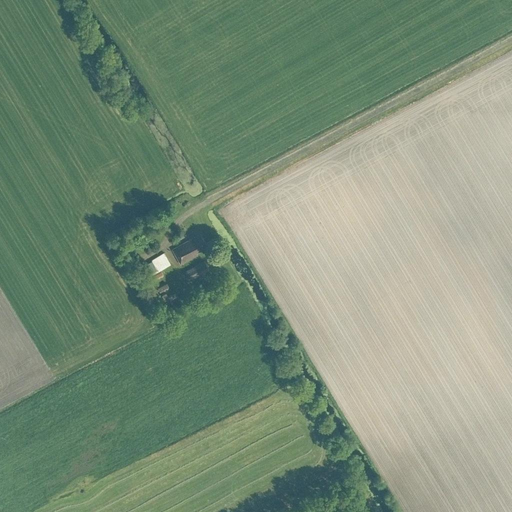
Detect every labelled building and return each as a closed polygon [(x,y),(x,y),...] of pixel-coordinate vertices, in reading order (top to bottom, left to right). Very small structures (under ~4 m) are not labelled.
[(196,252),(207,245),(200,232),(172,248),(181,263),(197,254),(196,252)] [(167,250),(146,261),(151,272),(172,262),(167,250)] [(190,279),(209,269),(204,260),(185,270),(190,279)] [(161,271),(152,276),(155,280),(163,275),(161,271)] [(165,292),(162,295),(166,302),(170,300),(165,292)]
